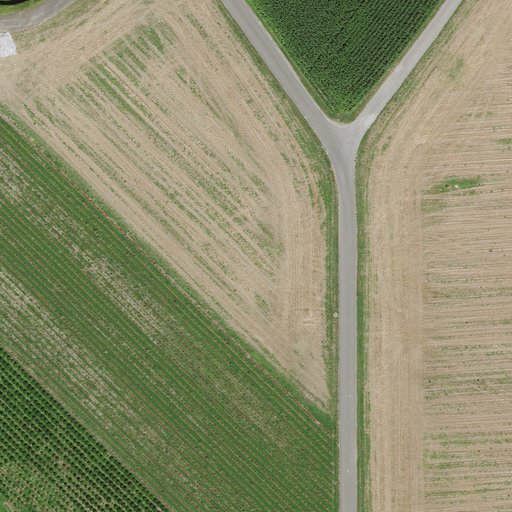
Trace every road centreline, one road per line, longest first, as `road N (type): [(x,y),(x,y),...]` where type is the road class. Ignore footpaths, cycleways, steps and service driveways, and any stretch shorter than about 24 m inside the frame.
road 1 (residential): [(238,0),(283,53),(336,147),(350,511)]
road 2 (track): [(448,0),(336,147)]
